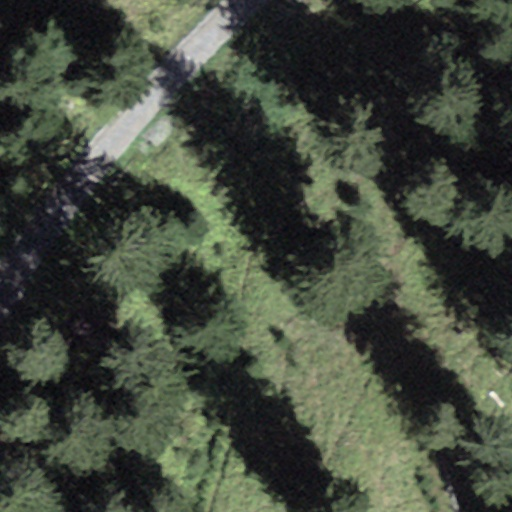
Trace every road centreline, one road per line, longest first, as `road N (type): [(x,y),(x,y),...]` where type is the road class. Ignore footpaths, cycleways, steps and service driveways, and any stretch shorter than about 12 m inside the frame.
road 1 (track): [(410,0),(332,87),(285,159),(260,220),(227,418),(201,511)]
road 2 (track): [(239,0),(149,90),(79,176),(0,301)]
